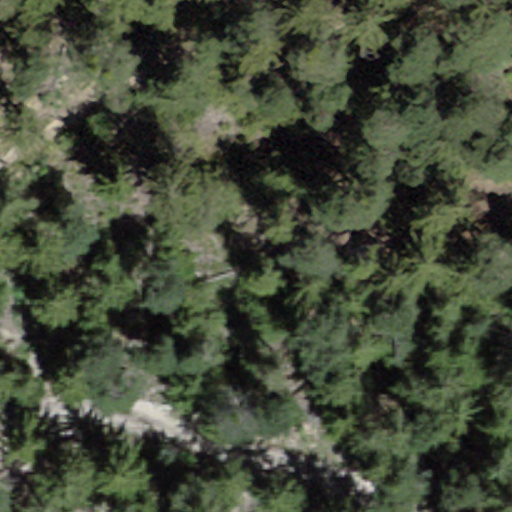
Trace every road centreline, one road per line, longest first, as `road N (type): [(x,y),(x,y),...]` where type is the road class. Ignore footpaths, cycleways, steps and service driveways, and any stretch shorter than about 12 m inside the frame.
road 1 (track): [(511,103),(392,106),(176,132),(75,160),(0,196)]
road 2 (track): [(0,410),(196,453),(310,511)]
